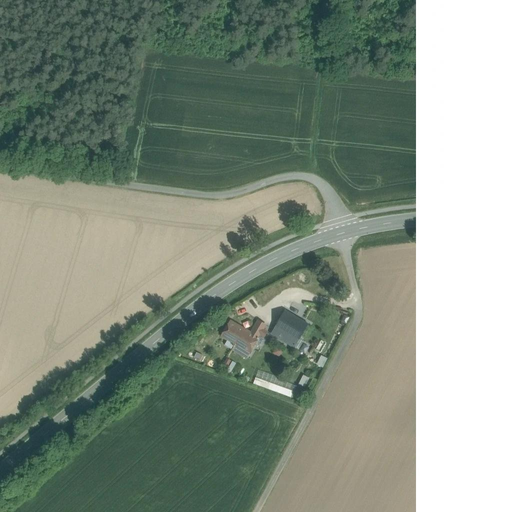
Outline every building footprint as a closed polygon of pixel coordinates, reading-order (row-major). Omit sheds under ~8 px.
[(298,341),(308,324),(285,311),(276,328),(281,331),(293,338),(298,341)] [(231,322),(222,336),(236,345),(237,345),(245,330),(231,322)] [(237,345),(249,353),(265,326),(258,322),(251,334),(245,330),(237,345)] [(272,334),(277,337),(281,331),(276,328),(272,334)] [(277,337),(289,345),(290,344),(289,343),(293,338),(281,331),(277,337)] [(298,341),(293,338),(289,343),(290,344),(289,345),(294,348),(298,341)] [(249,353),(237,345),(236,345),(233,350),(246,358),(249,353)] [(323,366),(327,358),(321,355),(317,364),(323,366)] [(306,403),(309,397),(256,377),(254,383),(306,403)]
